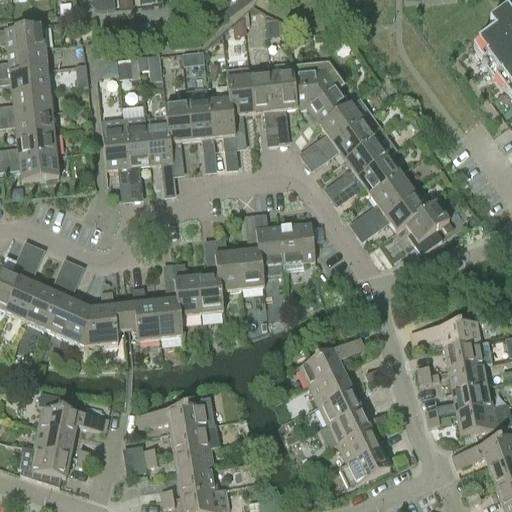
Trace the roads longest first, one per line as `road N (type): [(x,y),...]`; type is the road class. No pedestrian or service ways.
road 1 (residential): [(0,234),(28,233),(90,264),(109,265),(121,260),(141,216),(186,210),(207,188),(271,179),(295,183),(312,200),(373,286)]
road 2 (residential): [(435,475),(373,286)]
road 3 (residential): [(373,286),(389,287),(511,239)]
